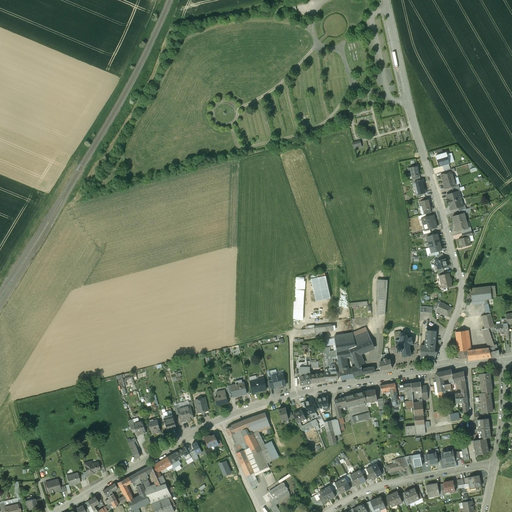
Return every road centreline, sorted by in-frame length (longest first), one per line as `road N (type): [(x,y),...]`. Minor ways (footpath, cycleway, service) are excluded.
road 1 (tertiary): [(387,0),(407,100),(460,278),(438,366)]
road 2 (residential): [(218,419),(292,395),(438,366)]
road 3 (residential): [(56,511),(218,419)]
road 4 (residential): [(328,511),(383,485),(494,463)]
